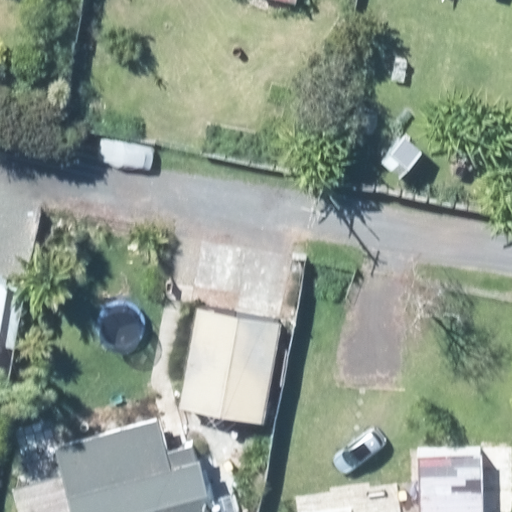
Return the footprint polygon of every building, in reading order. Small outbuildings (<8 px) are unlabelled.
[(461,20),(416,19),(416,64),(460,65),(461,20)] [(0,273),(0,348),(3,349),(15,276),(0,273)] [(289,314),(238,306),(202,301),(187,396),(273,410),(289,314)] [(225,511),(207,452),(183,459),(169,409),(144,416),(64,440),(85,511),(225,511)] [(217,437),(241,454),(253,433),(230,418),(217,437)] [(511,511),(511,485),(511,448),(417,451),(417,511),(511,511)]
